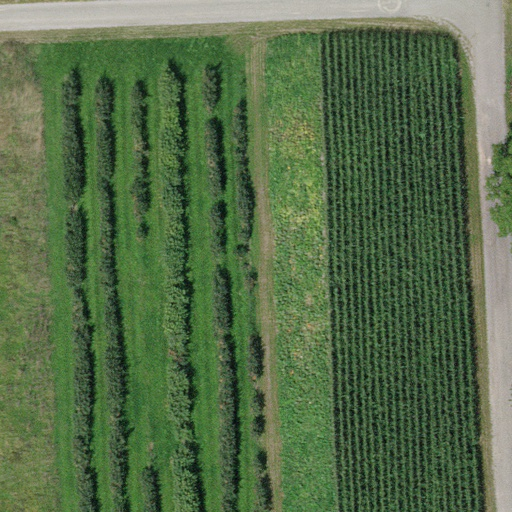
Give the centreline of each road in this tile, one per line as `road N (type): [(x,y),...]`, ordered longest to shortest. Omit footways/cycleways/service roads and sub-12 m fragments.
road 1 (unclassified): [(493,0),(507,511)]
road 2 (track): [(200,0),(0,8)]
